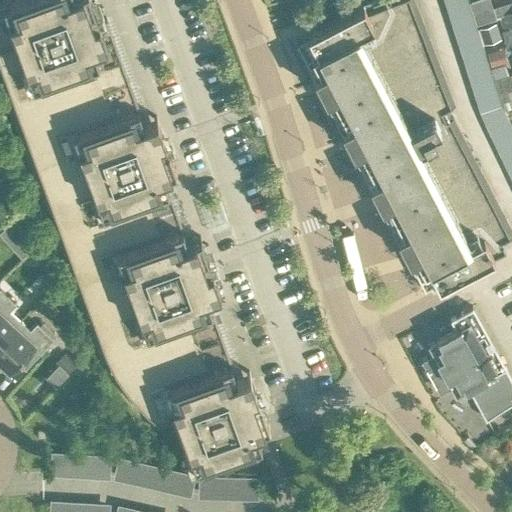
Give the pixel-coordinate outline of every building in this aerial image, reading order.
[(0,65),(106,355),(114,372),(123,385),(133,398),(146,412),(157,421),(176,414),(195,466),(260,442),(255,428),(268,423),(249,369),(236,374),(221,333),(206,293),(219,288),(200,234),(187,239),(175,206),(163,173),(176,168),(156,114),(143,119),(128,77),(106,16),(98,18),(91,0),(6,0),(3,2),(6,13),(0,14),(0,65)] [(309,35),(304,38),(320,69),(314,72),(325,94),(331,91),(347,123),(342,125),(353,147),(359,144),(375,176),(370,179),(377,193),(381,201),(387,198),(403,229),(397,232),(408,254),(414,251),(430,282),(436,280),(438,284),(505,249),(500,240),(511,233),(511,229),(493,193),(452,115),(445,119),(441,110),(454,103),(414,0),(391,0),(366,10),(363,3),(307,32),(309,35)] [(471,0),(468,1),(472,11),(491,5),(489,0),(471,0)] [(491,5),(472,11),(476,23),(495,17),(491,5)] [(511,24),(511,27),(511,8),(499,13),(504,27),(511,24)] [(495,22),(478,27),(483,42),(500,37),(495,22)] [(487,52),(491,66),(507,61),(502,47),(487,52)] [(497,89),(511,83),(511,72),(493,78),(497,89)] [(511,83),(497,89),(501,100),(511,97),(511,96),(511,83)] [(511,98),(511,97),(501,100),(504,108),(511,105),(511,98)] [(0,176),(7,171),(8,170),(4,161),(2,157),(0,158),(0,176)] [(6,181),(1,181),(0,181),(0,192),(4,193),(8,190),(8,185),(6,181)] [(0,338),(20,317),(10,308),(16,301),(0,286),(0,338)] [(434,351),(423,357),(440,388),(451,382),(456,391),(468,385),(486,417),(511,398),(511,376),(472,304),(450,316),(456,327),(429,341),(434,351)] [(20,317),(0,338),(0,358),(9,366),(16,359),(28,345),(37,354),(53,336),(51,334),(40,323),(36,320),(30,327),(20,317)] [(67,353),(58,361),(67,370),(76,361),(67,353)] [(55,469),(117,470),(117,447),(56,446),(55,469)] [(266,491),(266,468),(204,468),(204,491),(266,491)] [(114,511),(115,495),(55,494),(54,511),(114,511)] [(181,511),(182,509),(123,498),(120,511),(181,511)]
